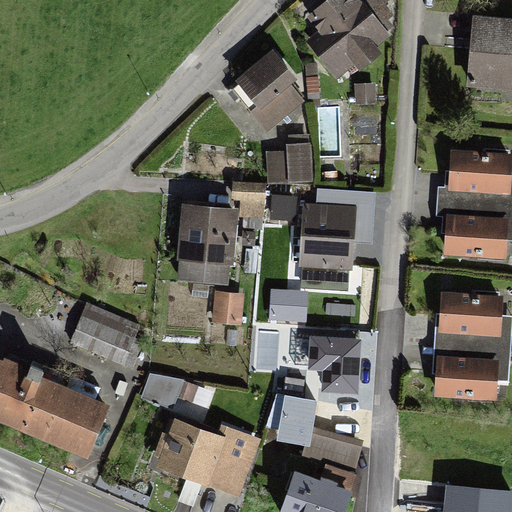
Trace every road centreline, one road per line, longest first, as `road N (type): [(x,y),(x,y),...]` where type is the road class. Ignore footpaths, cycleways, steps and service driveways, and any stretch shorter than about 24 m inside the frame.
road 1 (residential): [(411,0),(379,511)]
road 2 (residential): [(265,0),(127,142),(62,191),(0,216)]
